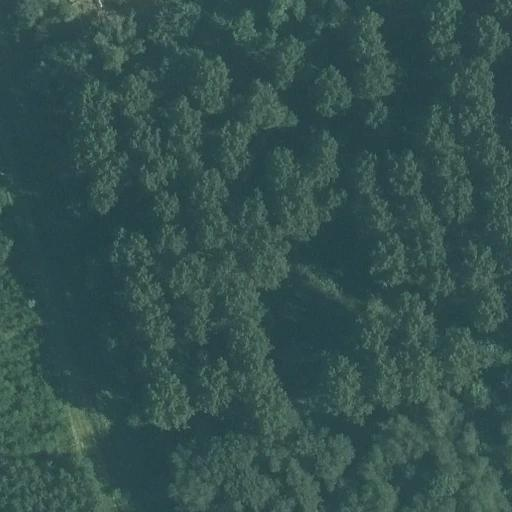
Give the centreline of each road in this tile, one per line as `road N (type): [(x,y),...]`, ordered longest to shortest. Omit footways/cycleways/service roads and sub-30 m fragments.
road 1 (track): [(0,6),(150,511)]
road 2 (track): [(511,367),(141,478)]
